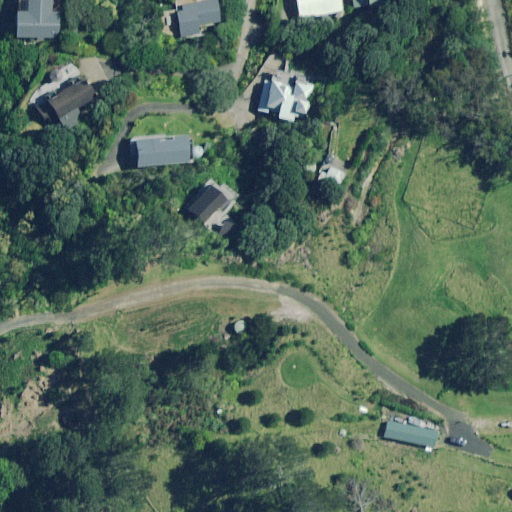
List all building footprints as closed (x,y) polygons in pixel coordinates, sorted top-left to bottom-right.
[(50,14),(50,0),(25,0),(25,14),(13,14),(12,38),(58,40),(59,14),(50,14)] [(176,6),(177,16),(161,18),(163,33),(179,31),(180,38),(199,36),(198,26),(219,23),(216,0),(176,6)] [(342,12),(339,0),(294,0),(299,21),(342,12)] [(351,0),(353,9),(366,6),(367,9),(392,3),(391,0),(351,0)] [(42,99),(45,102),(34,109),(45,127),(52,124),(59,135),(81,121),(75,110),(93,99),(80,76),(70,82),(73,85),(59,94),(57,90),(42,99)] [(294,87),(263,82),(258,112),(277,115),(277,118),(306,123),(312,86),(294,83),(294,87)] [(184,164),(182,137),(133,142),(136,168),(184,164)] [(350,167),(332,158),(318,185),(336,194),(350,167)] [(316,166),(306,161),(301,172),(311,176),(316,166)] [(230,199),(209,183),(185,212),(204,227),(217,210),(220,213),(230,199)] [(437,433),(387,423),(383,438),(433,449),(437,433)]
